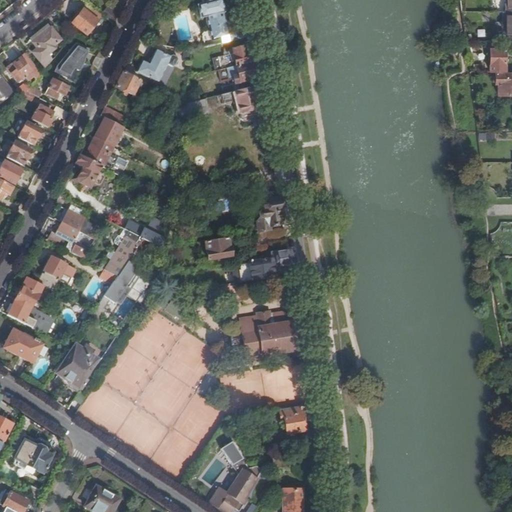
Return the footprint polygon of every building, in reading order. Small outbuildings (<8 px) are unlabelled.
[(248,38),(246,30),(226,35),(221,14),(223,13),(219,0),(214,2),(214,1),(201,3),(201,5),(195,6),(199,19),(204,18),(210,42),(218,40),(219,45),(248,38)] [(105,10),(100,16),(113,26),(117,17),(110,11),(109,14),(105,10)] [(74,17),(70,23),(87,35),(97,22),(82,11),(76,19),(74,17)] [(32,53),(45,70),(53,59),(49,54),(52,48),(60,41),(50,29),(32,44),(37,49),(32,53)] [(57,66),(54,73),(72,82),(78,72),(83,61),(88,51),(76,44),(57,66)] [(253,62),(249,44),(242,46),(242,48),(227,52),(228,55),(210,59),(213,72),(226,69),(253,62)] [(488,64),(488,72),(504,72),(504,48),(492,48),(491,64),(488,64)] [(172,56),(169,58),(155,51),(148,65),(141,62),(136,73),(157,83),(166,65),(171,68),(174,68),(177,61),(176,59),(172,56)] [(41,74),(25,55),(11,65),(15,71),(10,75),(17,83),(30,74),(36,81),(41,74)] [(257,79),(253,62),(226,69),(229,78),(232,77),(234,84),(257,79)] [(138,82),(122,73),(114,88),(131,96),(133,92),(138,82)] [(511,95),(511,73),(494,73),(494,83),(497,83),(497,95),(511,95)] [(0,79),(0,95),(4,100),(11,94),(0,79)] [(68,89),(52,80),(44,94),(54,99),(57,94),(63,97),(68,89)] [(144,86),(138,82),(133,92),(139,96),(144,86)] [(25,85),(15,92),(21,99),(22,97),(26,92),(29,89),(25,85)] [(31,86),(29,89),(26,92),(34,97),(38,99),(42,92),(31,86)] [(261,97),(259,87),(219,96),(221,105),(235,102),(239,120),(241,122),(257,118),(258,116),(254,99),(261,97)] [(26,92),(22,97),(32,102),(34,97),(26,92)] [(203,100),(183,105),(177,110),(174,121),(206,113),(203,100)] [(215,100),(206,100),(206,110),(214,111),(215,100)] [(39,106),(31,120),(47,129),(51,121),(48,119),(50,113),(39,106)] [(68,114),(55,108),(52,113),(53,116),(64,121),(68,114)] [(125,119),(104,108),(99,117),(104,119),(121,128),(125,119)] [(121,129),(121,128),(104,119),(93,139),(111,148),(121,129)] [(25,124),(17,139),(33,147),(41,132),(25,124)] [(111,148),(93,139),(83,159),(99,168),(101,169),(111,148)] [(14,143),(6,159),(23,167),(31,152),(14,143)] [(83,159),(78,157),(74,165),(82,169),(77,179),(72,180),(73,184),(77,183),(88,189),(91,183),(97,186),(99,185),(102,179),(101,176),(96,174),(99,168),(83,159)] [(21,171),(4,162),(0,169),(0,177),(14,185),(21,171)] [(254,174),(224,179),(225,187),(255,182),(254,174)] [(13,187),(0,180),(0,200),(1,200),(5,193),(9,195),(13,187)] [(281,225),(277,199),(255,203),(256,213),(255,214),(253,216),(253,218),(253,219),(255,221),(251,226),(248,226),(246,228),(247,233),(249,234),(252,234),(252,235),(267,233),(266,228),(281,225)] [(83,220),(66,211),(60,224),(77,232),(83,221),(83,220)] [(80,234),(86,237),(92,225),(83,221),(77,232),(80,234)] [(83,261),(87,253),(74,246),(80,234),(77,232),(60,224),(54,236),(61,240),(70,244),(69,246),(67,246),(65,251),(83,261)] [(161,250),(162,241),(132,225),(127,233),(141,240),(161,250)] [(141,240),(127,233),(123,231),(119,238),(123,240),(103,271),(116,278),(126,263),(128,261),(137,246),(141,240)] [(49,234),(45,241),(57,247),(61,240),(54,236),(49,234)] [(227,249),(226,240),(203,243),(206,261),(230,257),(229,249),(227,249)] [(142,249),(137,246),(128,261),(132,264),(136,259),(137,259),(140,255),(138,254),(142,249)] [(289,275),(286,253),(269,255),(270,260),(247,264),(238,266),(238,270),(233,271),(234,284),(289,275)] [(42,273),(58,281),(61,274),(70,279),(71,279),(75,271),(49,258),(42,273)] [(126,263),(116,278),(111,285),(100,301),(105,303),(107,301),(113,305),(116,300),(118,301),(125,291),(123,290),(136,269),(126,263)] [(116,278),(103,271),(102,271),(98,278),(111,285),(116,278)] [(61,274),(58,281),(66,285),(70,279),(61,274)] [(14,301),(6,297),(0,309),(0,313),(46,337),(54,322),(30,309),(32,304),(39,307),(43,299),(37,296),(41,288),(25,279),(14,301)] [(240,301),(240,285),(213,285),(213,300),(240,301)] [(256,318),(239,321),(246,364),(272,360),(271,357),(287,354),(287,352),(295,350),(291,325),(285,326),(283,314),(268,316),(268,314),(255,316),(256,318)] [(10,341),(6,351),(32,365),(41,346),(11,331),(7,339),(10,341)] [(2,349),(6,351),(10,341),(7,339),(2,349)] [(89,356),(81,351),(74,346),(55,374),(77,389),(87,375),(90,374),(98,362),(89,356)] [(84,346),(81,351),(89,356),(91,351),(84,346)] [(313,420),(311,406),(278,412),(279,418),(282,417),(285,435),(304,431),(302,422),(313,420)] [(0,441),(3,443),(12,426),(0,420),(0,441)] [(233,423),(234,430),(247,428),(246,420),(233,423)] [(36,448),(23,442),(13,460),(42,475),(52,457),(44,453),(42,450),(39,448),(36,448)] [(222,450),(227,459),(238,452),(233,444),(222,450)] [(253,451),(246,454),(250,461),(258,460),(253,451)] [(218,488),(208,505),(218,511),(230,511),(233,508),(237,511),(238,511),(246,500),(245,499),(256,483),(259,471),(254,467),(248,470),(238,452),(227,459),(238,477),(226,493),(218,488)] [(300,465),(298,453),(270,458),(271,471),(300,465)] [(25,496),(36,502),(41,493),(29,487),(25,496)] [(97,488),(95,487),(84,508),(91,511),(111,511),(118,500),(116,499),(116,498),(97,488)] [(300,511),(301,491),(282,491),(282,511),(300,511)] [(8,496),(3,494),(0,499),(0,506),(10,511),(22,511),(27,503),(9,494),(8,496)] [(244,511),(253,511),(256,507),(249,503),(244,511)]
